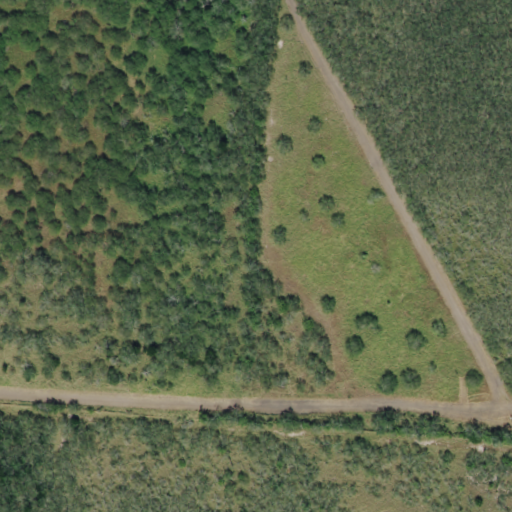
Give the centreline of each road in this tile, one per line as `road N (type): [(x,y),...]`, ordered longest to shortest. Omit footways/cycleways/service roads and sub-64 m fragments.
road 1 (residential): [(0,411),(511,444)]
road 2 (residential): [(234,427),(263,0)]
